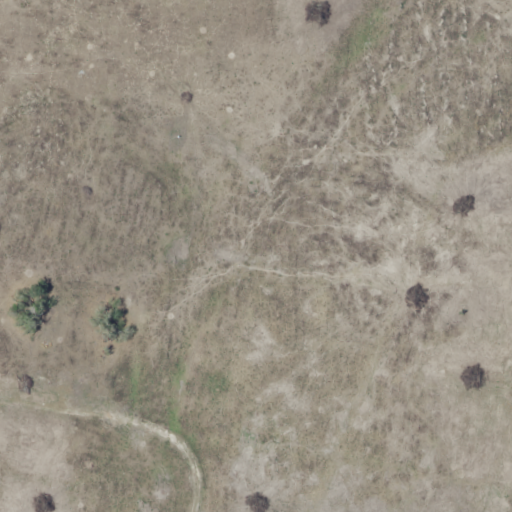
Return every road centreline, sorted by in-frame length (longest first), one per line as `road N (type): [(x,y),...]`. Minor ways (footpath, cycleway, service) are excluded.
road 1 (residential): [(193,103),(184,389),(131,433),(0,416)]
road 2 (residential): [(190,511),(193,448),(131,433)]
